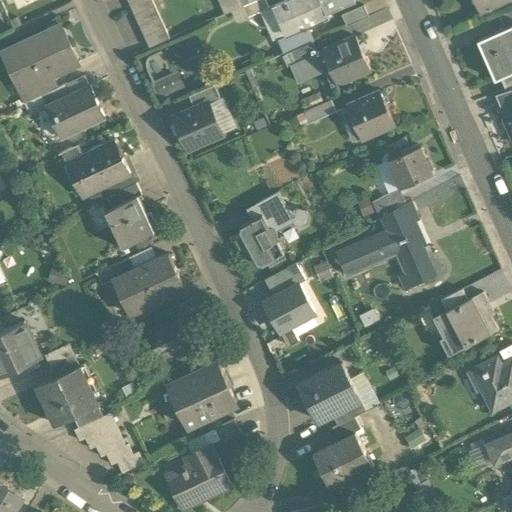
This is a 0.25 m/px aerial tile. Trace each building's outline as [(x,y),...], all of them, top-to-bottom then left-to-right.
[(11,0),(17,11),(39,0),(11,0)] [(150,0),(125,0),(148,50),(169,40),(150,0)] [(261,0),(242,9),(247,20),(268,10),(263,0),(261,0)] [(353,0),(290,0),(271,9),(290,53),(311,44),(312,43),(306,30),(327,20),(325,15),(354,3),(353,0)] [(363,6),(341,16),(347,28),(368,18),(363,6)] [(511,10),(498,16),(504,31),(511,27),(511,10)] [(486,22),(493,36),(504,31),(498,16),(486,22)] [(59,26),(9,50),(27,88),(18,92),(19,94),(45,82),(78,66),(59,26)] [(493,36),(479,42),(496,81),(500,79),(511,73),(511,27),(504,31),(493,36)] [(355,37),(316,54),(316,55),(330,87),(369,70),(355,37)] [(290,53),(283,56),(288,68),(316,55),(316,54),(311,44),(290,53)] [(511,73),(500,79),(507,93),(511,91),(511,73)] [(149,84),(156,103),(183,93),(176,74),(149,84)] [(45,82),(19,94),(24,105),(39,97),(49,93),(50,92),(45,82)] [(65,86),(49,93),(39,97),(45,110),(52,106),(71,98),(65,86)] [(214,87),(189,98),(194,110),(208,104),(208,105),(220,100),(214,87)] [(71,98),(52,106),(66,136),(103,118),(89,89),(71,98)] [(511,91),(507,93),(495,97),(501,111),(511,106),(511,91)] [(379,92),(340,109),(347,125),(353,122),(360,139),(393,125),(379,92)] [(326,103),(292,118),(298,131),(332,116),(326,103)] [(194,110),(173,119),(187,151),(222,136),(208,105),(208,104),(194,110)] [(511,106),(501,111),(501,112),(511,136),(511,106)] [(114,142),(73,161),(81,178),(74,181),(81,196),(98,188),(129,174),(114,142)] [(420,146),(387,161),(398,188),(399,189),(432,174),(420,146)] [(129,174),(98,188),(103,200),(104,199),(134,185),(129,174)] [(134,185),(104,199),(110,210),(137,198),(137,199),(141,198),(135,185),(134,185)] [(398,188),(372,203),(379,218),(380,217),(405,204),(399,189),(398,188)] [(277,193),(253,206),(259,216),(283,203),(277,193)] [(110,210),(103,214),(120,249),(154,234),(137,199),(137,198),(110,210)] [(405,204),(380,217),(387,232),(388,234),(411,224),(419,220),(411,201),(406,203),(405,204)] [(259,216),(239,228),(237,234),(228,238),(236,252),(240,250),(245,259),(250,257),(255,266),(261,268),(282,256),(275,242),(276,236),(275,233),(292,224),(294,226),(301,228),(307,225),(308,218),(305,212),(285,206),(283,203),(259,216)] [(434,276),(411,224),(388,234),(387,232),(337,255),(336,252),(335,253),(345,277),(347,276),(345,273),(370,262),(370,263),(378,259),(397,250),(411,283),(412,286),(434,276)] [(135,271),(112,281),(129,316),(163,300),(184,290),(168,255),(135,271)] [(129,259),(107,269),(112,281),(135,271),(129,259)] [(264,281),(274,298),(300,285),(305,282),(296,264),(264,281)] [(316,314),(300,285),(274,298),(264,304),(279,333),(290,328),(316,314)] [(462,289),(440,300),(446,310),(467,299),(462,289)] [(184,290),(163,300),(168,311),(169,310),(189,301),(184,290)] [(446,310),(433,317),(452,353),(498,330),(491,316),(494,314),(482,292),(467,299),(446,310)] [(189,301),(169,310),(174,321),(194,312),(189,301)] [(181,318),(145,335),(158,362),(194,346),(181,318)] [(3,331),(0,332),(0,376),(41,357),(24,321),(3,331)] [(298,343),(290,328),(279,333),(287,348),(298,343)] [(68,343),(44,355),(49,367),(73,356),(73,355),(68,343)] [(73,356),(49,367),(54,377),(78,366),(73,356)] [(511,359),(492,370),(487,362),(471,370),(492,411),(511,400),(511,359)] [(218,363),(169,387),(180,411),(178,412),(186,428),(236,405),(228,389),(230,388),(218,363)] [(341,365),(299,386),(317,421),(339,410),(359,400),(341,365)] [(54,377),(37,386),(55,426),(73,418),(97,406),(79,366),(78,366),(54,377)] [(359,400),(339,410),(345,421),(354,417),(365,411),(359,400)] [(97,406),(73,418),(78,428),(102,417),(97,406)] [(78,428),(74,430),(79,442),(85,439),(90,450),(96,447),(101,458),(106,455),(111,466),(117,464),(122,474),(143,464),(138,452),(132,455),(127,444),(125,445),(110,413),(102,417),(78,428)] [(345,421),(332,428),(339,440),(355,432),(360,429),(354,417),(345,421)] [(234,421),(213,431),(219,442),(239,432),(234,421)] [(339,440),(312,454),(331,490),(373,468),(355,432),(339,440)] [(511,434),(486,445),(494,463),(511,455),(511,434)] [(211,446),(192,455),(196,463),(166,477),(182,510),(231,487),(211,446)] [(7,489),(0,484),(0,511),(13,511),(22,498),(18,496),(19,495),(7,488),(7,489)]
